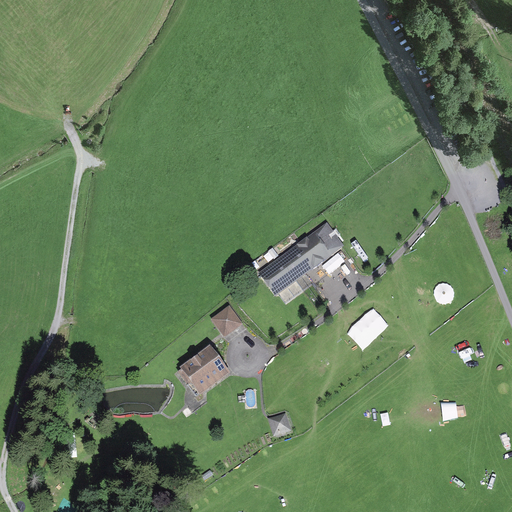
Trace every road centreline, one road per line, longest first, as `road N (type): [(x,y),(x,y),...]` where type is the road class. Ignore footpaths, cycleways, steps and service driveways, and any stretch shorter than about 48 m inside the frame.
road 1 (track): [(14,511),(0,474),(24,383),(59,305),(80,154),(75,139)]
road 2 (unclassified): [(463,199),(368,0)]
road 3 (unclassified): [(463,199),(511,321)]
